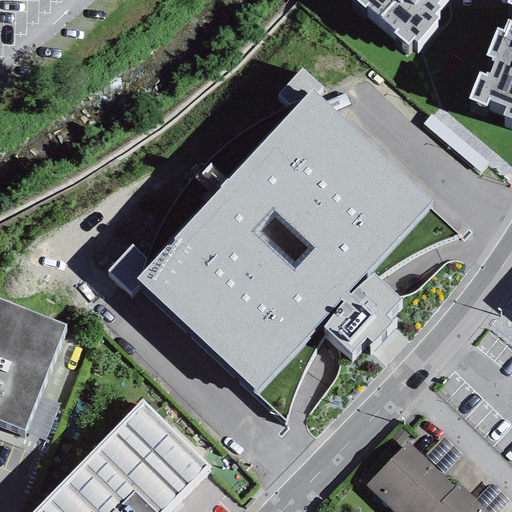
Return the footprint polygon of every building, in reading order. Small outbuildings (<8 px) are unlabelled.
[(446,14),(429,0),(362,0),(353,12),(357,15),(351,21),(365,32),(367,29),(397,54),(394,58),(407,68),(413,62),(418,65),(436,43),(432,40),(438,33),(434,29),(446,14)] [(480,99),(470,123),(486,130),(489,123),(509,131),(505,139),(511,142),(511,15),(507,28),(511,29),(511,48),(508,47),(504,58),(496,54),(486,80),(496,84),(488,102),(480,99)] [(432,202),(307,89),(138,274),(245,400),(432,202)] [(0,441),(23,451),(65,345),(0,318),(0,441)] [(180,511),(208,484),(141,418),(48,511),(180,511)] [(366,484),(390,509),(432,465),(408,442),(366,484)] [(454,487),(432,465),(390,509),(393,511),(433,511),(440,505),(439,503),(454,487)] [(458,483),(454,487),(439,503),(440,505),(433,511),(478,511),(484,507),(458,483)]
